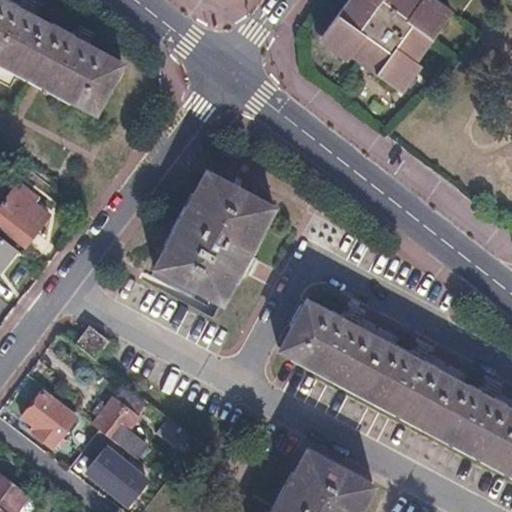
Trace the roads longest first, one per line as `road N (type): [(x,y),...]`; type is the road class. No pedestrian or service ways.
road 1 (residential): [(0,369),(227,70)]
road 2 (secondary): [(511,296),(227,70)]
road 3 (residential): [(0,431),(109,511)]
